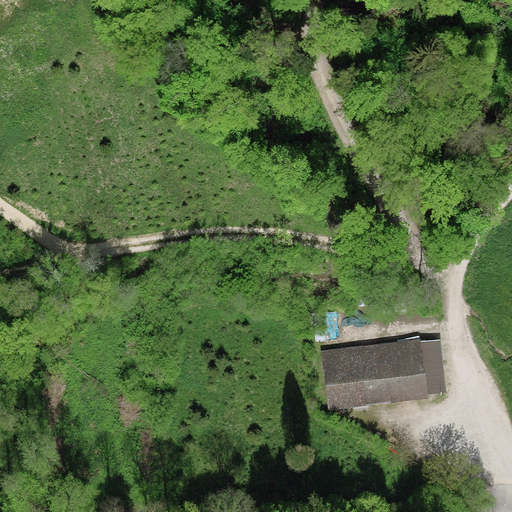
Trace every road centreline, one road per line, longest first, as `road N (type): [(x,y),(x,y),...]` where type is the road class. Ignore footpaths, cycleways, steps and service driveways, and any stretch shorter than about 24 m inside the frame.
road 1 (track): [(0,203),(79,258),(184,236),(436,251)]
road 2 (track): [(322,0),(316,41),(337,98),(456,277)]
